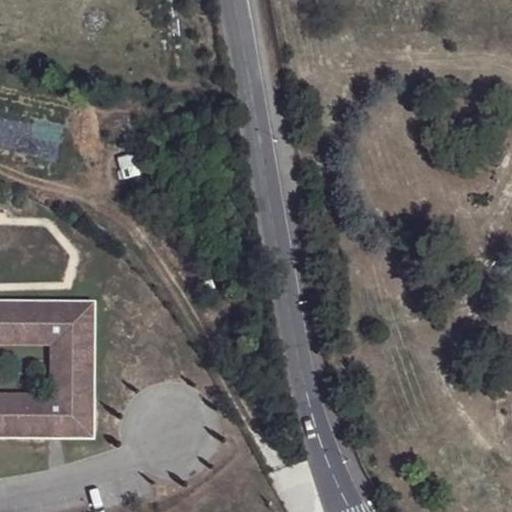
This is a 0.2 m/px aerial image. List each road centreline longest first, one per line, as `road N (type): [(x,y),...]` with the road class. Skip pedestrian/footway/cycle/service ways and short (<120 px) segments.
road 1 (residential): [(235,0),(302,392),(344,511)]
road 2 (track): [(343,511),(300,494),(280,470),(155,257),(115,220),(0,169)]
